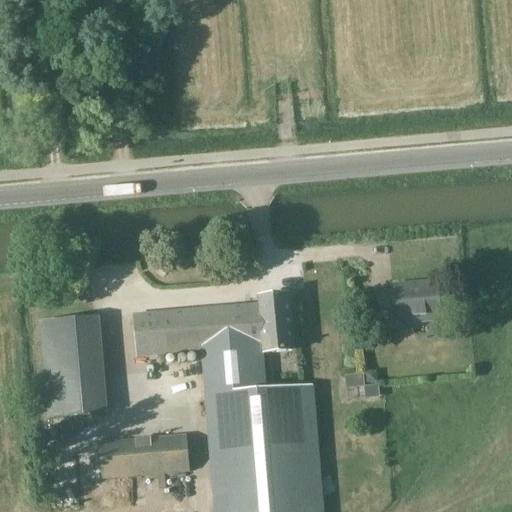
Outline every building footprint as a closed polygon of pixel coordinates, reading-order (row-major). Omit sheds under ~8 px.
[(439,295),(438,282),(392,286),(393,294),(377,296),(380,323),(396,321),(396,314),(412,313),(412,322),(449,319),(447,295),(439,295)] [(137,357),(160,355),(176,354),(204,352),(260,348),(261,355),(294,352),(289,294),(258,296),(258,303),(133,313),(137,357)] [(46,417),(101,413),(94,320),(38,325),(46,417)] [(263,381),(261,355),(260,348),(204,352),(216,511),(318,511),(309,388),(264,392),(263,381)] [(365,385),(377,384),(377,372),(364,372),(365,385)] [(98,442),(101,477),(189,470),(187,436),(98,442)]
